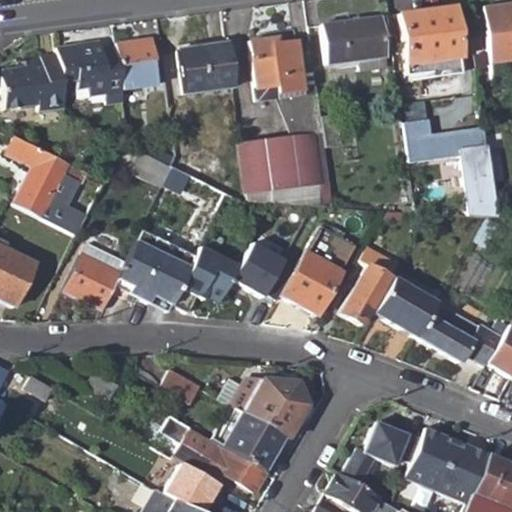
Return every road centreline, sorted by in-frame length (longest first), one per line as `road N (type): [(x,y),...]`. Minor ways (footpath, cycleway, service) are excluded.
road 1 (residential): [(0,337),(256,342),(357,370)]
road 2 (residential): [(357,370),(511,429)]
road 3 (residential): [(357,370),(276,511)]
road 4 (residential): [(0,21),(159,0)]
